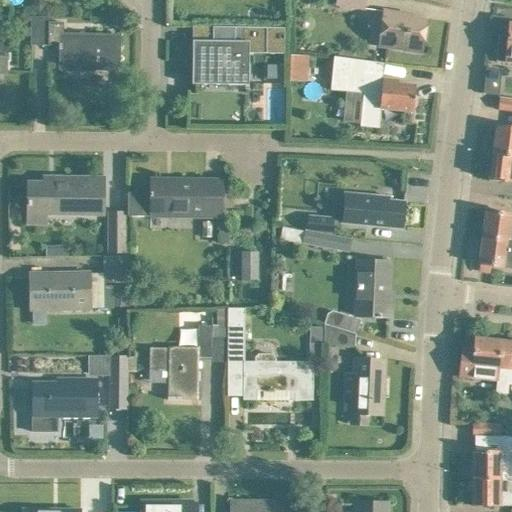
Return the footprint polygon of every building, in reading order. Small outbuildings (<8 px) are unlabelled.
[(36,0),(30,7),(39,16),(48,6),(42,0),(36,0)] [(335,0),(335,6),(364,9),(365,0),(335,0)] [(403,14),(384,11),(379,46),(405,50),(405,47),(422,49),(426,21),(403,18),(403,14)] [(49,18),(34,17),(34,46),(48,46),(48,45),(58,45),(58,50),(60,50),(60,69),(118,70),(119,36),(62,35),(62,24),(49,24),(49,18)] [(496,62),(511,63),(511,24),(509,24),(508,36),(498,35),(496,62)] [(187,83),(187,85),(248,86),(249,54),(284,54),(284,28),(267,27),(212,27),(212,41),(195,41),(195,71),(187,71),(187,73),(195,73),(195,83),(187,83)] [(291,56),(290,82),(307,83),(308,57),(291,56)] [(331,90),(362,92),(360,127),(379,129),(381,109),(413,112),(416,87),(398,85),(398,81),(372,78),(373,63),(333,57),(331,90)] [(482,93),(498,93),(499,67),(484,66),(482,93)] [(511,99),(500,98),(498,110),(511,112),(511,99)] [(511,128),(496,127),(493,153),(511,155),(511,128)] [(511,155),(493,153),(489,180),(511,182),(511,155)] [(28,214),(102,215),(103,179),(71,179),(71,184),(29,184),(28,201),(27,206),(28,206),(28,214)] [(175,217),(175,210),(202,210),(202,218),(222,218),(223,180),(150,180),(150,193),(127,193),(127,217),(175,217)] [(404,203),(388,202),(388,198),(345,194),(343,223),(402,228),(404,203)] [(511,214),(485,211),(482,238),(511,241),(511,214)] [(109,214),(109,251),(123,251),(123,214),(109,214)] [(332,219),(307,216),(306,230),(333,232),(332,219)] [(220,222),(221,244),(231,244),(231,222),(220,222)] [(348,253),(351,240),(305,231),(303,244),(348,253)] [(511,241),(482,238),(478,264),(511,268),(511,241)] [(257,253),(241,253),(241,280),(257,280),(257,253)] [(55,278),(30,278),(30,308),(47,308),(47,310),(104,308),(104,284),(129,283),(129,256),(103,257),(103,274),(89,274),(89,273),(55,274),(55,278)] [(389,263),(358,262),(356,316),(390,317),(391,299),(386,299),(387,292),(388,293),(389,263)] [(127,286),(114,287),(114,308),(127,308),(127,286)] [(243,362),(244,362),(245,308),(227,309),(227,362),(243,362)] [(215,310),(215,326),(217,326),(217,329),(225,329),(225,310),(215,310)] [(324,324),(323,345),(354,347),(354,335),(324,324)] [(168,366),(168,380),(167,400),(181,400),(181,398),(197,398),(197,400),(198,400),(199,358),(211,358),(211,326),(197,326),(197,348),(168,347),(168,348),(149,348),(149,365),(168,366)] [(497,381),(501,341),(475,338),(473,350),(461,349),(459,376),(470,377),(470,378),(490,380),(496,381),(497,381)] [(511,342),(501,341),(497,381),(496,381),(495,392),(506,393),(507,383),(511,383),(511,342)] [(287,401),(313,401),(313,362),(275,362),(275,358),(272,354),(258,354),(254,358),(254,362),(244,362),(243,362),(243,400),(256,400),(256,392),(267,391),(267,393),(274,393),(274,392),(287,392),(287,401)] [(109,357),(89,357),(89,376),(109,376),(109,392),(126,392),(126,356),(109,356),(109,357)] [(344,398),(353,398),(351,425),(367,426),(367,415),(382,416),(385,360),(354,359),(353,374),(345,374),(344,398)] [(34,383),(33,383),(33,395),(29,395),(29,408),(33,408),(32,431),(59,431),(59,416),(96,416),(96,380),(58,380),(58,387),(34,387),(34,383)] [(500,437),(500,424),(473,424),(473,436),(495,436),(500,437)] [(495,436),(494,452),(472,452),(472,479),(511,479),(511,436),(500,437),(495,436)] [(511,479),(472,479),(472,506),(511,506),(511,479)] [(312,501),(311,511),(325,511),(326,501),(312,501)] [(191,511),(192,502),(141,502),(140,511),(191,511)] [(232,502),(231,511),(280,511),(281,502),(232,502)] [(387,511),(387,503),(357,502),(356,511),(387,511)]
